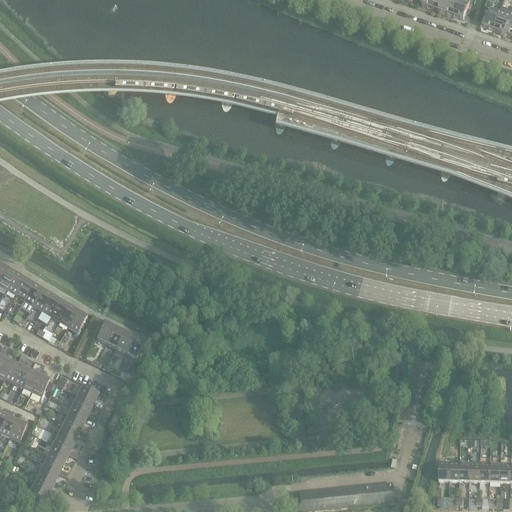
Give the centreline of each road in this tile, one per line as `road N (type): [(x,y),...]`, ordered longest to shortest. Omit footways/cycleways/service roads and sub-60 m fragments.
road 1 (primary): [(511,293),(308,251),(122,164),(0,80)]
road 2 (primary): [(0,112),(180,223),(354,287),(511,319)]
road 3 (residential): [(511,59),(341,0)]
road 4 (residential): [(78,511),(77,479),(118,385),(77,366)]
